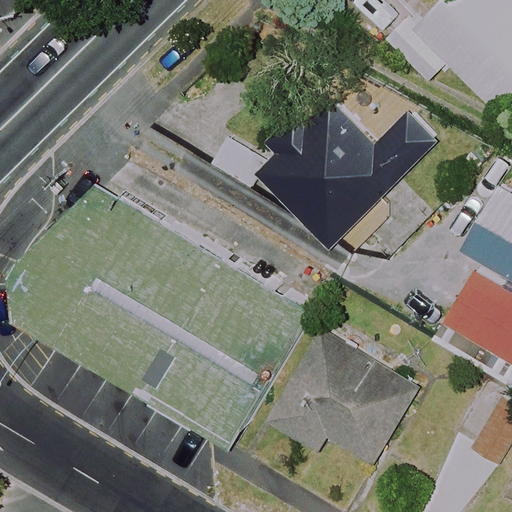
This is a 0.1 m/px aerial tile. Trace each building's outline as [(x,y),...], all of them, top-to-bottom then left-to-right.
[(511,105),(511,0),(445,0),(427,19),(417,10),(393,36),(437,77),(454,59),(508,109),(511,105)] [(272,139),(287,153),(265,175),(341,246),(442,139),(412,110),(380,144),(345,111),(321,88),(272,139)] [(274,152),(228,128),(211,160),(257,184),(274,152)] [(511,183),(505,180),(469,245),(511,268),(511,183)] [(140,188),(17,291),(35,322),(239,438),(322,295),(140,188)] [(511,286),(477,267),(447,319),(511,355),(511,286)] [(427,379),(330,325),(278,418),(327,445),(335,431),(383,458),(427,379)] [(511,451),(511,397),(508,395),(479,443),(507,460),(511,451)]
